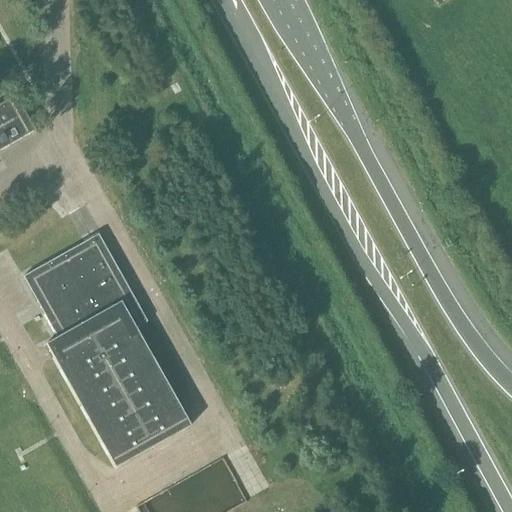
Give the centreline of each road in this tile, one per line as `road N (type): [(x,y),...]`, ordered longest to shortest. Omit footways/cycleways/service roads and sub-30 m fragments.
road 1 (motorway): [(221,0),(353,251),(402,320),(509,511)]
road 2 (motorway): [(511,385),(439,287),(281,0)]
